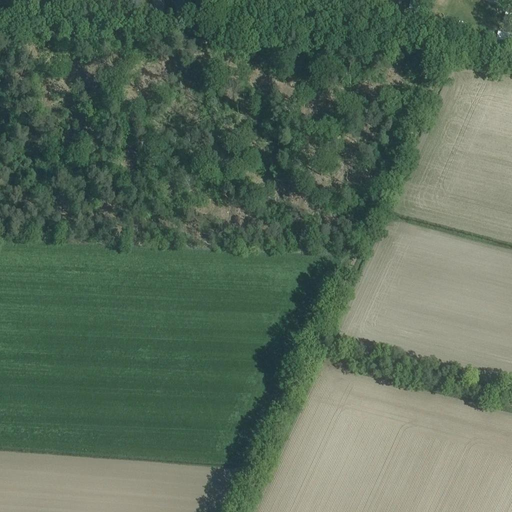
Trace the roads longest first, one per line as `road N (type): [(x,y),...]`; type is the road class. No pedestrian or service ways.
road 1 (track): [(375,216),(239,511)]
road 2 (track): [(445,57),(375,216)]
